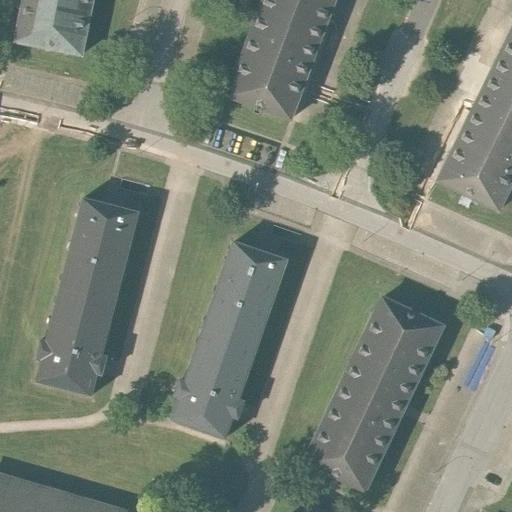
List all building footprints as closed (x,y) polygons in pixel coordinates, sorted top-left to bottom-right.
[(94,0),(17,0),(9,46),(83,60),(94,0)] [(338,0),(259,0),(222,99),(292,125),(338,0)] [(511,178),(511,32),(437,182),(495,211),(511,178)] [(135,215),(82,202),(46,345),(40,343),(36,361),(42,362),(36,383),(89,397),(95,374),(100,376),(104,360),(99,359),(135,215)] [(285,255),(229,237),(168,422),(224,440),(285,255)] [(439,326),(383,300),(306,466),(362,492),(439,326)] [(0,511),(114,511),(0,478),(0,511)]
